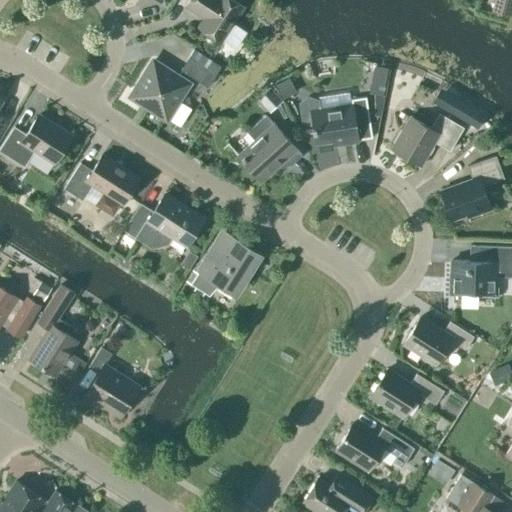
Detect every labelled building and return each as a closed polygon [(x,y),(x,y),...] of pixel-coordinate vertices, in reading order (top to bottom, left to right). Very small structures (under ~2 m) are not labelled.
[(221,40),(243,7),(233,0),(188,0),(185,5),(197,13),(198,11),(205,15),(198,26),(221,40)] [(511,8),(511,0),(493,0),(490,11),(510,16),(511,8)] [(234,26),(222,47),(236,55),(249,34),(234,26)] [(207,86),(220,66),(193,49),(180,69),(207,86)] [(189,82),(153,60),(134,90),(133,89),(129,96),(139,102),(139,101),(166,118),(189,82)] [(366,67),(366,80),(373,80),(373,97),(389,97),(388,67),(366,67)] [(291,82),(270,94),(276,105),(297,93),(291,82)] [(358,139),(372,137),(366,96),(351,99),(352,103),(319,108),(318,100),(308,96),(300,103),(302,121),(311,124),(314,142),(342,138),(343,143),(358,141),(358,139)] [(449,150),(462,127),(439,113),(431,127),(410,115),(391,148),(421,165),(434,141),(449,150)] [(290,165),(302,154),(266,114),(246,132),(254,140),(237,155),(261,180),(285,159),(290,165)] [(54,162),(71,136),(38,115),(26,134),(14,126),(0,147),(0,150),(24,166),(35,149),(54,162)] [(122,204),(139,177),(102,153),(92,170),(80,162),(64,188),(82,200),(92,184),(103,191),(94,205),(112,216),(120,202),(122,204)] [(482,186),(504,178),(495,155),(467,165),(472,179),(440,190),(451,220),(467,214),(468,217),(491,209),(482,186)] [(173,236),(186,245),(204,218),(185,206),(183,208),(162,195),(153,210),(140,202),(123,229),(136,238),(152,248),(167,245),(173,236)] [(235,292),(256,259),(253,257),(255,253),(234,240),(232,243),(220,236),(197,272),(192,269),(185,280),(190,283),(209,295),(220,283),(235,292)] [(478,260),(452,259),(451,290),(478,291),(478,295),(495,295),(496,276),(511,276),(511,245),(479,245),(478,260)] [(28,357),(56,374),(77,340),(64,332),(69,325),(57,317),(74,292),(61,283),(52,296),(37,321),(47,327),(28,357)] [(20,336),(40,305),(26,297),(24,301),(0,286),(0,323),(1,322),(8,327),(7,328),(20,336)] [(465,349),(473,336),(450,321),(443,332),(419,317),(403,342),(436,363),(451,340),(465,349)] [(120,415),(138,386),(104,364),(111,353),(101,346),(88,366),(98,373),(85,393),(120,415)] [(57,382),(72,391),(89,364),(73,355),(57,382)] [(435,403),(443,390),(416,373),(409,384),(386,369),(370,394),(403,415),(418,392),(435,403)] [(457,415),(467,399),(452,390),(443,406),(457,415)] [(397,455),(406,442),(382,427),(375,438),(352,423),(336,448),(369,469),(383,446),(397,455)] [(445,497),(468,511),(493,511),(486,507),(494,495),(460,474),(445,497)] [(341,492),(317,477),(302,501),(318,511),(341,511),(346,506),(355,511),(356,511),(361,506),(364,508),(372,497),(348,481),(341,492)] [(35,511),(44,498),(16,480),(4,497),(5,497),(0,505),(0,511),(35,511)] [(75,503),(55,489),(47,501),(51,503),(44,511),(68,511),(69,511),(70,511),(86,511),(87,511),(75,503)]
